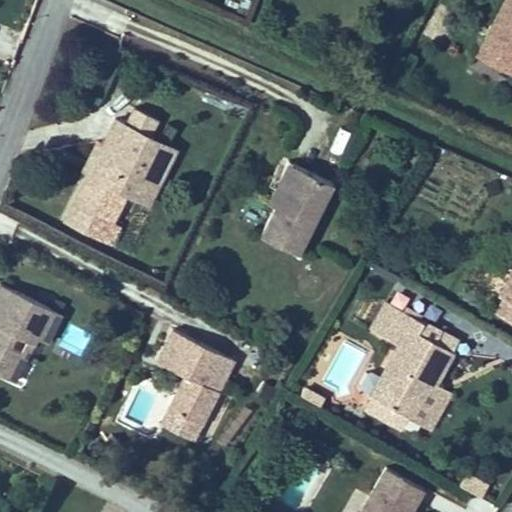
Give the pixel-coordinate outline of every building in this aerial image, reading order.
[(511,0),(502,0),(479,43),(511,60),(511,59),(511,0)] [(511,60),(479,43),(473,55),(505,72),(511,60)] [(120,120),(142,130),(150,113),(128,103),(120,120)] [(120,120),(110,115),(97,141),(103,144),(89,172),(83,169),(60,216),(106,239),(114,222),(107,219),(121,189),(134,195),(148,165),(135,159),(148,133),(142,130),(120,120)] [(170,144),(148,133),(135,159),(148,165),(134,195),(143,199),(170,144)] [(103,144),(97,141),(83,169),(89,172),(103,144)] [(272,204),(292,163),(285,160),(266,201),(272,204)] [(295,252),(330,181),(292,163),(272,204),(258,234),(295,252)] [(511,269),(492,303),(498,306),(511,314),(511,269)] [(56,309),(0,282),(0,374),(3,376),(16,348),(4,342),(10,331),(28,340),(31,333),(42,339),(56,309)] [(363,330),(379,340),(395,311),(379,302),(363,330)] [(511,314),(498,306),(491,318),(511,330),(511,314)] [(394,348),(364,400),(400,419),(422,380),(431,385),(454,343),(436,333),(431,343),(413,333),(419,324),(395,311),(379,340),(394,348)] [(436,333),(419,324),(413,333),(431,343),(436,333)] [(199,422),(233,356),(172,325),(156,358),(184,372),(189,375),(186,381),(181,378),(167,406),(199,422)] [(9,379),(28,340),(10,331),(4,342),(16,348),(3,376),(9,379)] [(472,340),(477,357),(491,352),(486,336),(472,340)] [(184,372),(181,378),(186,381),(189,375),(184,372)] [(393,432),(400,419),(364,400),(357,413),(393,432)] [(199,422),(167,406),(159,420),(192,436),(199,422)] [(379,470),(356,511),(407,511),(419,491),(379,470)] [(478,491),(484,481),(467,470),(461,480),(478,491)] [(352,487),(338,511),(352,511),(363,492),(352,487)]
